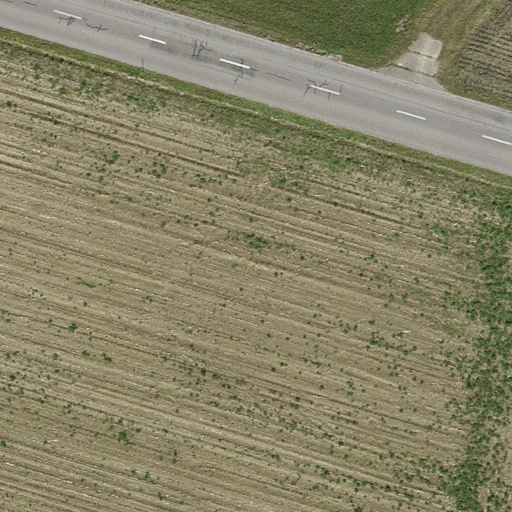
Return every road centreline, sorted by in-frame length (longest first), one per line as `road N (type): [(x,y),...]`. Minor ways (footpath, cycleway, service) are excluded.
road 1 (tertiary): [(511,153),(0,3)]
road 2 (track): [(387,117),(478,0)]
